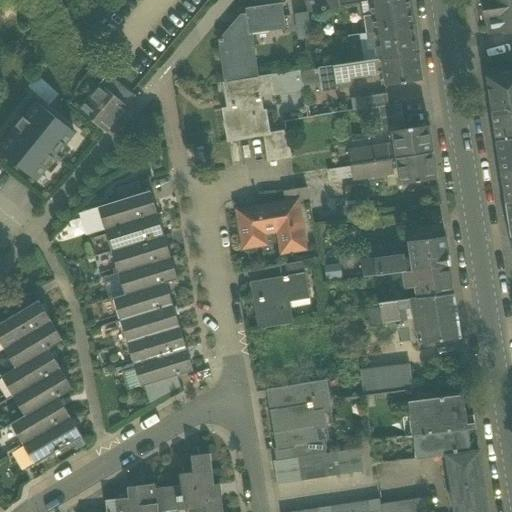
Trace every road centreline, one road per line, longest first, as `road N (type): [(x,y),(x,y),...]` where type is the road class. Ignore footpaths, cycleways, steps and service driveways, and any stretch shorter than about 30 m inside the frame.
road 1 (secondary): [(511,457),(438,0)]
road 2 (residential): [(24,511),(238,382)]
road 3 (residential): [(238,382),(194,193)]
road 4 (residential): [(263,511),(238,382)]
